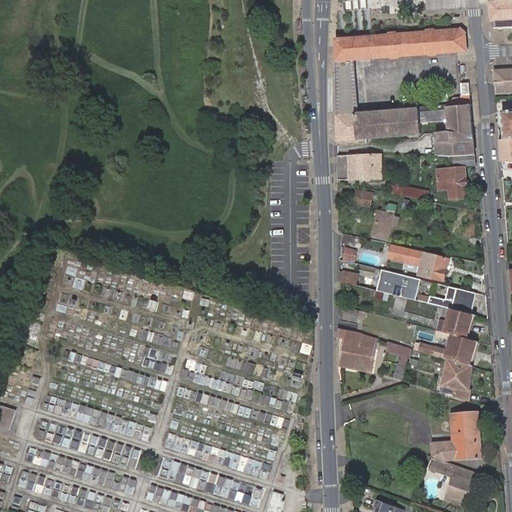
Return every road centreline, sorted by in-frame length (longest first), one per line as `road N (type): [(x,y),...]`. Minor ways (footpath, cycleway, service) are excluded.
road 1 (residential): [(478,52),(511,489)]
road 2 (tertiary): [(321,146),(332,511)]
road 3 (tertiary): [(321,146),(313,0)]
